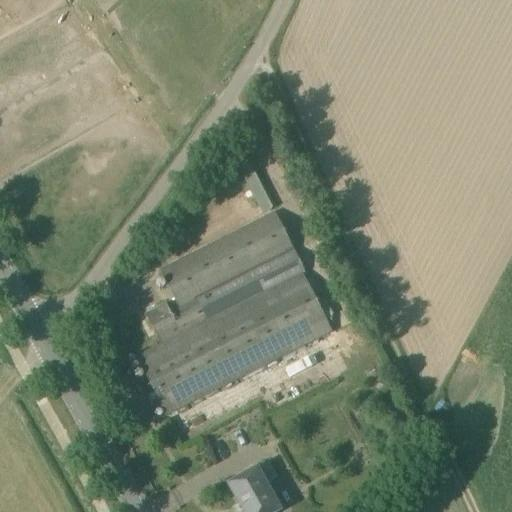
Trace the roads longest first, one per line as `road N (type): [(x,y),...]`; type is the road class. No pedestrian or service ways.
road 1 (unclassified): [(37,343),(153,205),(253,66),(287,0)]
road 2 (tertiary): [(135,511),(37,343)]
